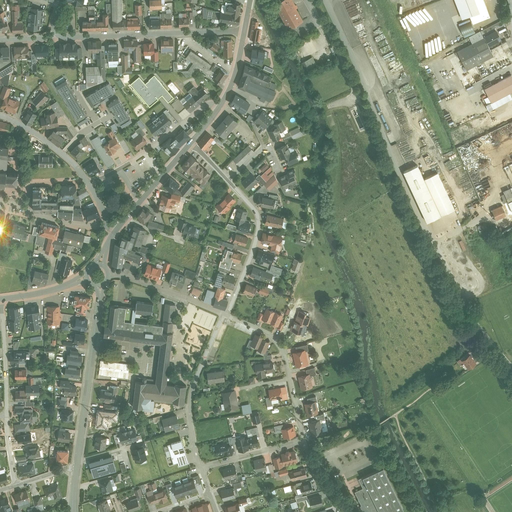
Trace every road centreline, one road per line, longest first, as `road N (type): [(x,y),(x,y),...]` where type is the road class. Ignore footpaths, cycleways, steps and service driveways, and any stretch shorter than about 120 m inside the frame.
road 1 (residential): [(53,36),(244,32)]
road 2 (tertiary): [(77,467),(99,285)]
road 3 (residential): [(304,442),(280,347),(226,316)]
road 4 (residential): [(223,314),(190,406),(201,467)]
road 5 (residential): [(219,107),(206,107),(88,184)]
road 6 (residential): [(229,180),(255,208),(258,226),(226,316)]
road 7 (residential): [(223,314),(108,274)]
